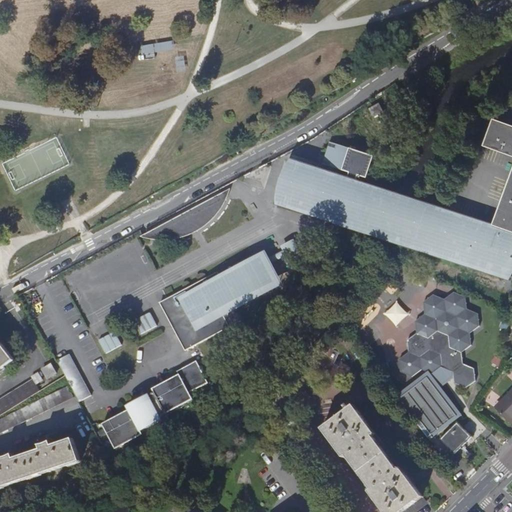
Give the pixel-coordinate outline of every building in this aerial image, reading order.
[(375,117),(385,112),(380,104),(371,110),(375,117)] [(511,180),(495,228),(511,233),(511,124),(495,119),(485,146),(511,155),(511,180)] [(349,181),(359,184),(361,176),(370,179),(377,156),(332,141),(327,157),(325,164),(352,173),(349,181)] [(511,233),(495,228),(419,204),(375,190),(359,184),(349,181),(297,165),(293,178),(291,183),(287,182),(281,203),(440,258),(439,260),(450,263),(451,262),(500,278),(500,279),(510,283),(511,277),(511,233)] [(227,200),(231,188),(142,236),(146,237),(151,239),(157,239),(164,239),(170,239),(176,238),(183,237),(188,235),(193,233),(196,232),(200,229),(209,223),(215,216),(221,208),(227,200)] [(284,251),(270,259),(272,263),(287,255),(289,259),(301,253),(299,249),(336,229),(334,225),(298,244),(295,239),(281,247),(284,251)] [(173,317),(169,319),(178,336),(182,333),(191,349),(245,320),(235,302),(274,282),(262,261),(261,259),(222,280),(218,272),(169,298),(165,301),(173,317)] [(400,360),(401,373),(413,378),(422,371),(432,375),(434,375),(443,368),(454,372),(454,376),(455,384),(467,389),(477,382),(475,369),(464,364),(463,353),(473,346),(471,333),(481,326),(480,313),(468,309),(467,297),(455,292),(446,299),(434,295),(424,303),(426,314),(416,321),(417,334),(408,341),(409,352),(400,360)] [(160,303),(169,319),(173,317),(165,301),(160,303)] [(137,318),(142,332),(158,327),(153,312),(137,318)] [(511,317),(506,315),(502,327),(507,330),(511,317)] [(106,352),(123,345),(117,332),(100,339),(106,352)] [(187,352),(191,349),(182,333),(178,336),(187,352)] [(0,373),(15,362),(0,341),(0,373)] [(78,395),(81,401),(92,396),(80,373),(70,355),(57,362),(66,376),(78,395)] [(144,434),(143,431),(150,427),(163,420),(170,416),(168,413),(174,410),(188,402),(194,399),(193,396),(191,392),(209,382),(199,362),(188,368),(187,366),(179,371),(181,374),(173,378),(173,379),(163,385),(162,384),(154,389),(156,392),(148,396),(149,397),(138,403),(138,402),(130,406),(131,409),(123,414),(124,415),(113,421),(113,420),(105,424),(116,446),(118,449),(124,445),(138,438),(144,434)] [(49,379),(58,374),(52,364),(43,370),(49,379)] [(434,375),(432,375),(400,399),(429,438),(458,416),(437,388),(449,380),(454,376),(454,372),(443,368),(434,375)] [(38,384),(44,381),(39,373),(33,377),(38,384)] [(0,416),(18,405),(41,391),(34,379),(0,399),(0,416)] [(0,433),(75,397),(69,386),(0,419),(0,433)] [(511,394),(497,410),(511,424),(511,423),(511,394)] [(366,418),(356,405),(353,407),(351,403),(346,406),(349,410),(323,430),(384,511),(406,511),(425,498),(414,483),(366,418)] [(442,440),(444,442),(455,452),(457,454),(473,437),(470,434),(458,423),(442,440)] [(0,490),(84,463),(76,440),(55,447),(53,443),(48,445),(42,446),(44,451),(16,460),(14,456),(9,457),(4,459),(5,464),(0,465),(0,490)]
